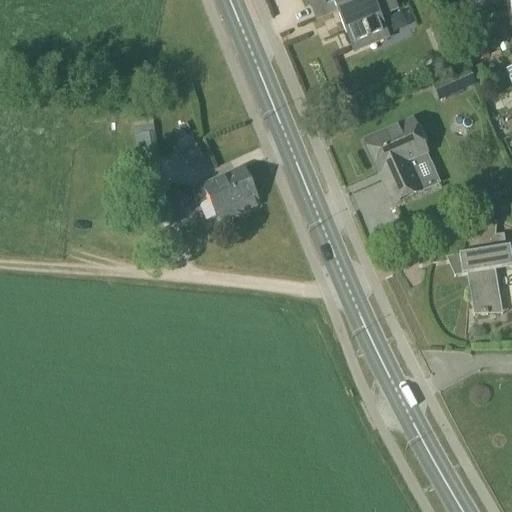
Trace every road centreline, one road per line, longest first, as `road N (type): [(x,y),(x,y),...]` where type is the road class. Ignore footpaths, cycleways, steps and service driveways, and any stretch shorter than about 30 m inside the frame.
road 1 (primary): [(461,511),(361,324),(227,0)]
road 2 (track): [(0,263),(345,288)]
